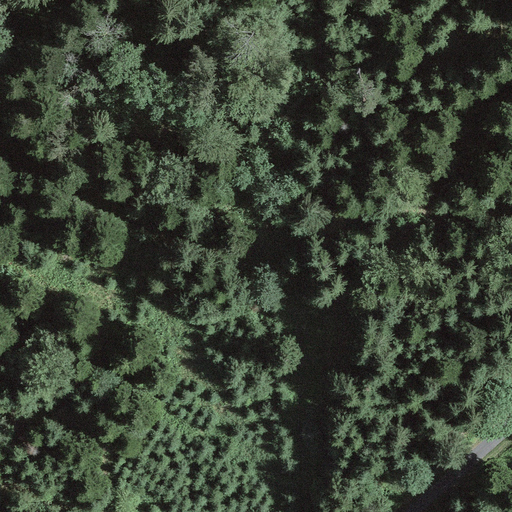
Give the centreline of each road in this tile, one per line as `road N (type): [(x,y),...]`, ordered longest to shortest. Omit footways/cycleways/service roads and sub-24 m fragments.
road 1 (track): [(309,511),(237,0)]
road 2 (track): [(511,425),(415,511)]
